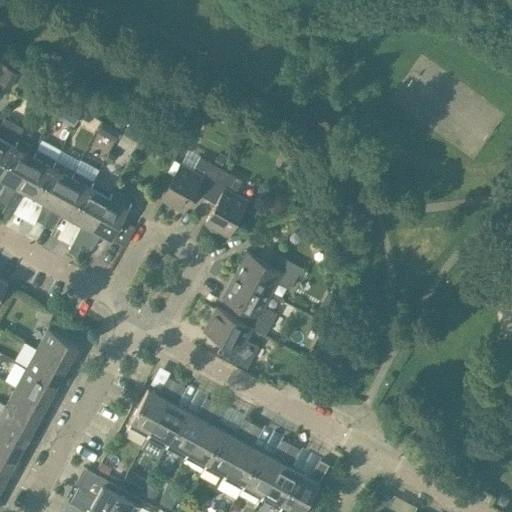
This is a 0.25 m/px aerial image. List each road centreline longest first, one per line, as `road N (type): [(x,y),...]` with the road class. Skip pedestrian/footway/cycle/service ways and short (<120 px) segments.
road 1 (residential): [(160,338),(369,450)]
road 2 (residential): [(29,511),(135,317)]
road 3 (residential): [(160,338),(191,271),(188,257),(150,240),(114,298)]
road 4 (residential): [(0,234),(114,298)]
road 5 (residential): [(369,450),(477,511)]
